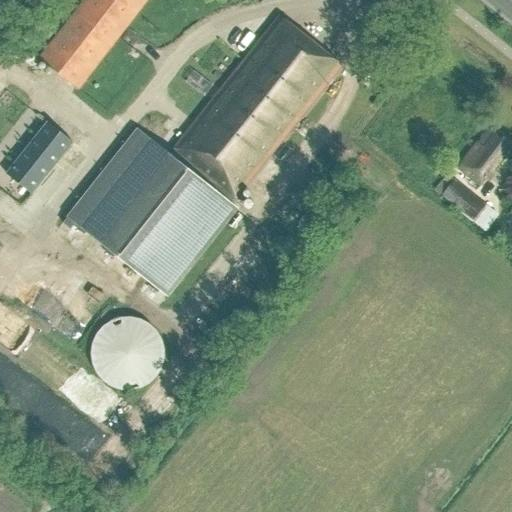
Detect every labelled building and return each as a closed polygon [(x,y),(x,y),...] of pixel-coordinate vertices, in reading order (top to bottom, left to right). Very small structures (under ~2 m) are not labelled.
[(78,90),(147,0),(83,0),(38,58),(78,90)] [(234,197),(236,199),(341,66),(278,16),(173,150),(174,151),(170,157),(137,131),(67,219),(167,297),(236,210),(229,204),(234,197)] [(72,142),(47,122),(6,173),(31,194),(72,142)] [(511,146),(511,145),(493,130),(488,137),(485,135),(479,143),(482,144),(460,173),(479,188),(511,146)] [(434,191),(441,182),(433,175),(425,185),(434,191)] [(299,206),(313,189),(305,182),(301,179),(287,197),(299,206)] [(454,180),(441,196),(472,221),(485,231),(498,215),(485,205),(454,180)] [(28,290),(12,315),(31,328),(47,303),(28,290)] [(129,391),(133,391),(137,390),(141,389),(144,387),(148,385),(151,383),(154,380),(157,377),(159,374),(161,370),(163,366),(164,363),(164,359),(165,354),(165,350),(164,346),(163,342),(161,338),(160,335),(157,331),(155,328),(152,326),(149,323),(145,321),(142,319),(138,318),(134,317),(130,317),(126,317),(122,317),(118,318),(114,319),(111,321),(107,323),(104,325),(101,328),(98,331),(96,334),(94,338),(93,342),(92,345),(91,349),(91,353),(91,357),(91,361),(92,365),(94,369),(96,372),(98,376),(100,379),(103,382),(106,384),(110,386),(113,388),(117,389),(121,390),(125,391),(129,391)]
